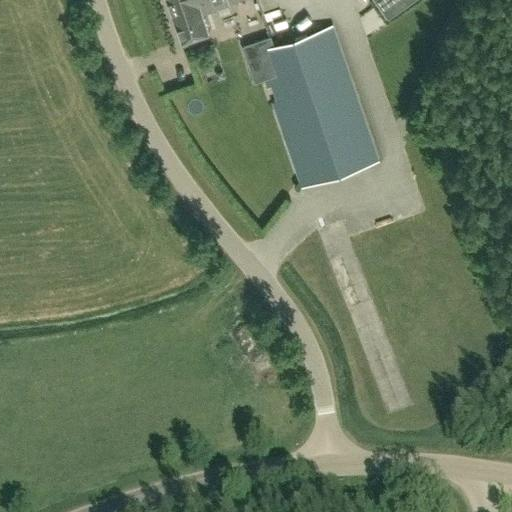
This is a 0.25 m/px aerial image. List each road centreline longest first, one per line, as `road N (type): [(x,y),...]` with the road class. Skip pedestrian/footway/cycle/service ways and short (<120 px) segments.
road 1 (unclassified): [(327,466),(325,401),(308,343),(144,121),(95,0)]
road 2 (tertiary): [(104,511),(253,472),(327,466)]
road 3 (tertiary): [(489,477),(397,464),(327,466)]
